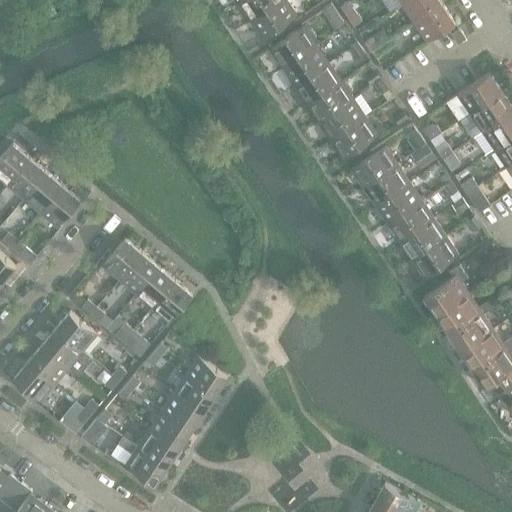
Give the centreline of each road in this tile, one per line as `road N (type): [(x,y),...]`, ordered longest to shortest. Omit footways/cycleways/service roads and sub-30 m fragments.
road 1 (residential): [(0,336),(110,206)]
road 2 (residential): [(0,417),(127,511)]
